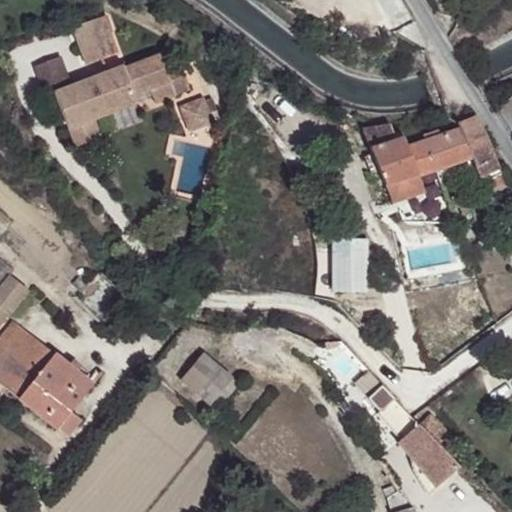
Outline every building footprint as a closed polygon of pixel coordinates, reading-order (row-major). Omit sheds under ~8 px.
[(56,45),(67,65),(84,56),(91,69),(102,63),(93,43),(95,43),(86,26),(64,37),(65,40),(56,45)] [(84,56),(67,65),(74,78),(91,69),(84,56)] [(47,108),(64,142),(87,131),(129,109),(125,102),(141,94),(148,107),(180,91),(171,72),(157,78),(148,60),(113,78),(111,75),(80,91),(82,96),(73,100),(71,96),(62,100),(47,108)] [(62,100),(50,72),(25,85),(38,113),(47,108),(62,100)] [(80,91),(71,96),(73,100),(82,96),(80,91)] [(173,109),(178,121),(194,112),(200,124),(207,121),(195,98),(173,109)] [(194,112),(178,121),(184,133),(200,124),(194,112)] [(474,120),(459,127),(463,131),(424,145),(435,174),(473,157),(484,186),(504,178),(485,138),(474,120)] [(403,144),(397,128),(368,133),(369,135),(391,192),(394,192),(399,207),(402,206),(420,198),(428,195),(422,179),(435,174),(424,145),(414,148),(411,142),(403,144)] [(87,131),(64,142),(73,159),(96,148),(87,131)] [(366,239),(332,239),(333,291),(366,293),(366,239)] [(10,270),(0,261),(0,283),(5,277),(10,270)] [(0,283),(0,312),(5,317),(25,294),(5,277),(0,283)] [(0,365),(27,332),(8,320),(0,330),(0,365)] [(0,365),(0,382),(56,428),(91,384),(27,332),(0,365)] [(182,380),(211,405),(233,380),(203,354),(182,380)] [(233,380),(211,405),(218,412),(240,386),(233,380)] [(413,417),(385,386),(372,398),(407,437),(421,425),(413,417)] [(455,439),(432,416),(421,426),(443,450),(455,439)] [(421,425),(407,437),(402,441),(438,486),(461,468),(443,450),(421,426),(421,425)] [(412,511),(398,493),(385,502),(387,511),(412,511)]
